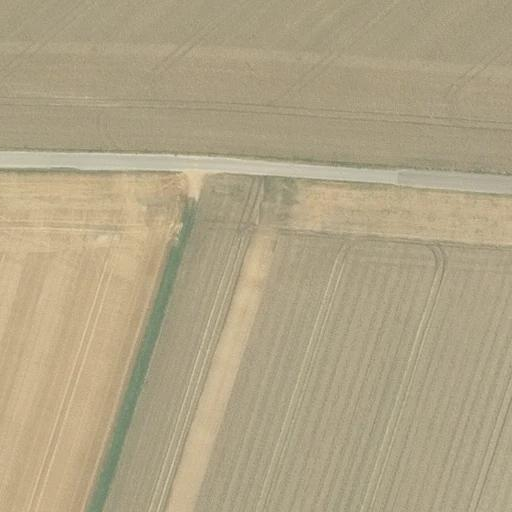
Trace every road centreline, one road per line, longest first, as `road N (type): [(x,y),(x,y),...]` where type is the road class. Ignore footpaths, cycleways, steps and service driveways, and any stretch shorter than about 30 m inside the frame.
road 1 (track): [(0,163),(246,167),(511,187)]
road 2 (track): [(96,511),(206,166)]
